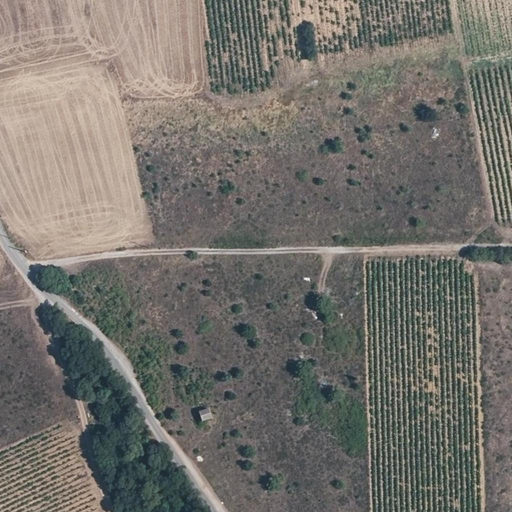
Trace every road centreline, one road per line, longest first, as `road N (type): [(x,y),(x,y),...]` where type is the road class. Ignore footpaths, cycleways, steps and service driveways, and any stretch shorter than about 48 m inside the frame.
road 1 (unclassified): [(24,268),(117,253),(511,245)]
road 2 (unclassified): [(24,268),(96,335),(211,511)]
road 3 (track): [(44,288),(113,511)]
